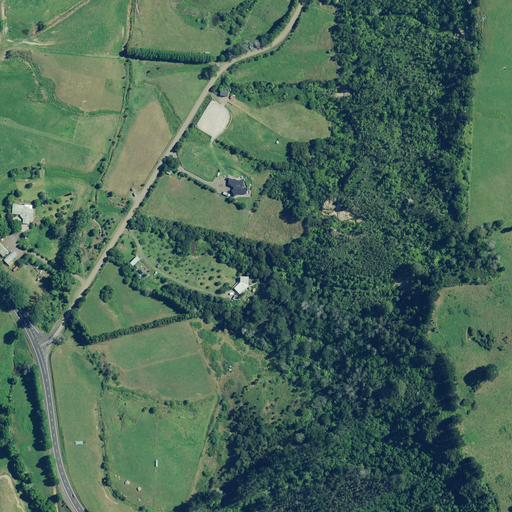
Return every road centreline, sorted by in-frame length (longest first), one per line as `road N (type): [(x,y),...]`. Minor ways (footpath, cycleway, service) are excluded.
road 1 (unclassified): [(37,347),(55,334),(216,75),(280,38),(304,0)]
road 2 (primary): [(37,347),(56,460),(84,511)]
